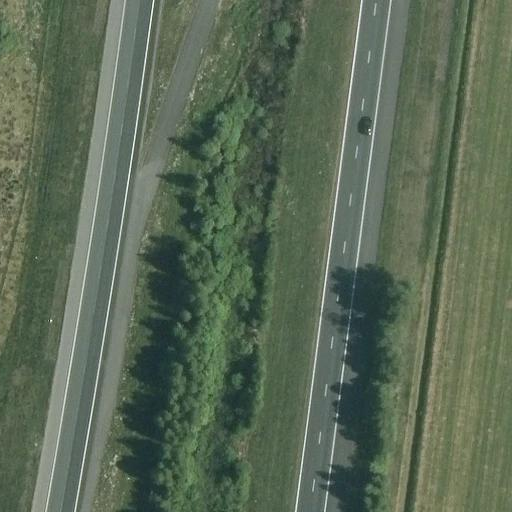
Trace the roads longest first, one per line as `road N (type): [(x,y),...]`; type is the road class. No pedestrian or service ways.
road 1 (motorway): [(315,511),(382,0)]
road 2 (motorway): [(96,300),(214,0)]
road 3 (motorway): [(139,0),(96,300)]
road 4 (motorway): [(96,300),(59,511)]
